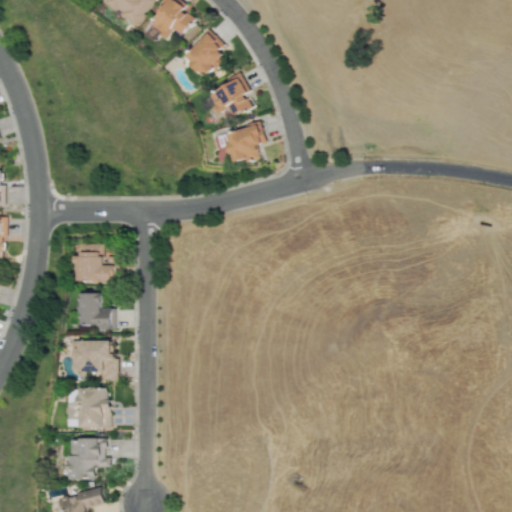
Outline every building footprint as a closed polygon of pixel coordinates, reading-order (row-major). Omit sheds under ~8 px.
[(153,0),(103,0),(102,2),(137,25),(153,0)] [(194,16),(183,10),(186,5),(177,0),(165,0),(150,26),(168,37),(173,28),(183,34),(194,16)] [(226,56),(219,49),(223,45),(208,31),(184,57),(206,77),(226,56)] [(217,113),(228,108),(232,116),(253,106),(247,93),(241,78),(208,93),(217,113)] [(265,142),(261,124),(214,135),(217,149),(229,146),(233,162),(246,159),(246,161),(260,158),(257,144),(265,142)] [(0,250),(4,251),(3,236),(8,236),(7,218),(0,218),(0,250)] [(115,265),(105,265),(105,252),(76,253),(77,282),(116,281),(115,265)] [(115,307),(103,307),(103,292),(80,292),(81,325),(99,324),(99,329),(115,329),(115,307)] [(72,371),(99,372),(99,379),(118,379),(119,355),(112,355),(112,340),(73,339),(72,371)] [(110,426),(109,387),(77,387),(77,401),(66,402),(66,427),(110,426)] [(104,503),(101,488),(57,498),(60,511),(89,511),(88,507),(104,503)]
